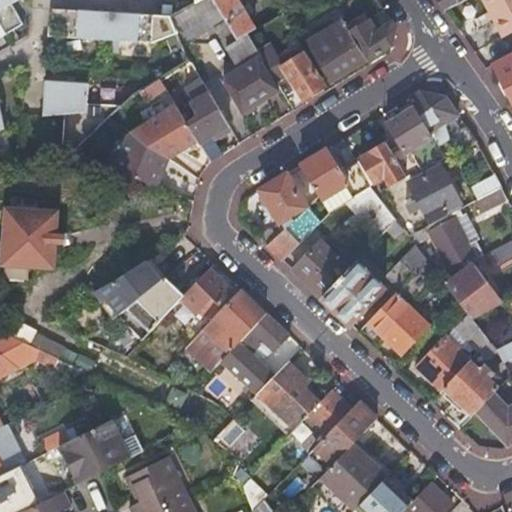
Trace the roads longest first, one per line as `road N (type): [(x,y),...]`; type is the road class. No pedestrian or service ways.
road 1 (residential): [(443,51),(227,184),(215,226),(466,467),(484,477),(511,471)]
road 2 (residential): [(443,51),(511,157)]
